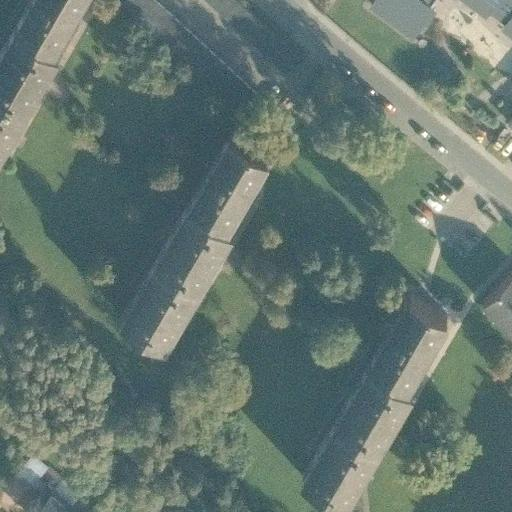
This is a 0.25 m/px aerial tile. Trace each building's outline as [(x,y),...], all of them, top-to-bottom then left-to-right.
[(27,0),(15,21),(53,42),(77,0),(27,0)] [(260,92),(161,0),(133,0),(247,106),(260,92)] [(300,54),(242,0),(212,0),(285,69),(300,54)] [(511,31),(511,0),(432,0),(490,54),(511,31)] [(0,44),(0,89),(26,106),(59,46),(53,42),(15,21),(0,44)] [(0,149),(26,106),(0,89),(0,149)] [(221,126),(180,193),(224,219),(265,150),(221,126)] [(180,193),(146,250),(199,281),(230,223),(224,219),(180,193)] [(112,307),(164,338),(199,281),(146,250),(112,307)] [(511,322),(511,267),(485,294),(511,322)] [(368,356),(406,377),(447,313),(408,291),(368,356)] [(333,414),(378,441),(411,380),(406,377),(368,356),(333,414)] [(300,469),(344,496),(378,441),(333,414),(300,469)] [(31,448),(20,468),(38,478),(49,458),(31,448)] [(43,480),(19,506),(25,511),(61,511),(69,503),(43,480)]
